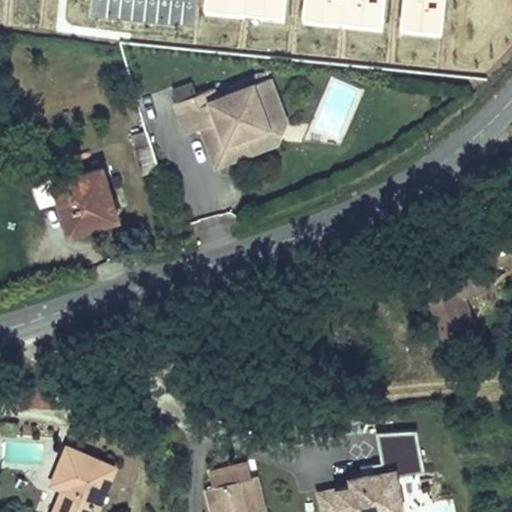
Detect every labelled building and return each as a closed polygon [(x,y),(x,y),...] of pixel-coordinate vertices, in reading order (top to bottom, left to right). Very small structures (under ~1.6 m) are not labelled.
[(203,0),(203,13),(245,16),(245,0),(203,0)] [(245,0),(245,16),(281,19),(282,0),(245,0)] [(303,0),(302,22),(343,25),(345,0),(303,0)] [(345,0),(343,25),(380,28),(382,0),(345,0)] [(402,0),(400,31),(442,35),(444,0),(402,0)] [(218,84),(180,98),(192,128),(201,124),(203,130),(209,128),(214,126),(218,136),(216,137),(215,141),(222,161),(257,147),(251,131),(274,122),(267,104),(284,98),(275,74),(222,94),(218,84)] [(274,122),(251,131),(257,147),(282,138),(291,117),(284,98),(267,104),(274,122)] [(218,136),(214,126),(209,128),(215,141),(216,137),(218,136)] [(146,164),(136,138),(117,145),(129,171),(146,164)] [(16,176),(39,240),(108,215),(90,164),(43,182),(38,168),(16,176)] [(490,255),(427,263),(437,326),(474,320),(470,295),(498,289),(490,255)] [(40,419),(42,403),(19,400),(17,417),(40,419)] [(354,491),(320,496),(322,511),(404,511),(398,477),(423,473),(415,431),(378,436),(382,465),(360,470),(361,479),(353,482),(354,491)] [(95,511),(116,470),(68,447),(50,483),(61,488),(49,511),(95,511)] [(203,492),(207,511),(247,511),(241,484),(250,482),(246,464),(208,473),(213,490),(203,492)] [(272,511),(265,478),(250,482),(241,484),(247,511),(272,511)]
